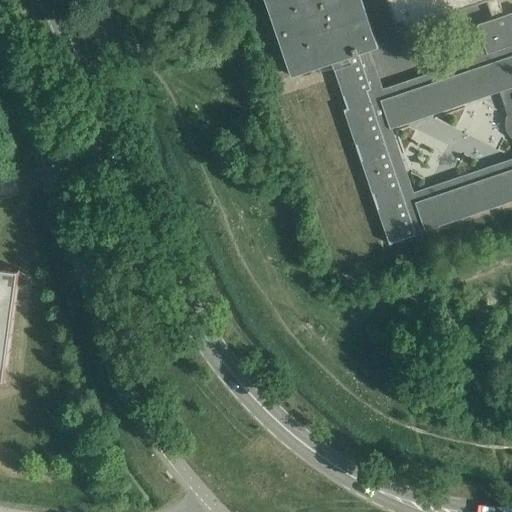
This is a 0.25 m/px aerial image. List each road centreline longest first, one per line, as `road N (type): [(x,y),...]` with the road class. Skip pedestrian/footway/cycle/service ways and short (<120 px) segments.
road 1 (secondary): [(383,493),(287,430),(201,331),(53,0)]
road 2 (secondary): [(509,511),(383,493)]
